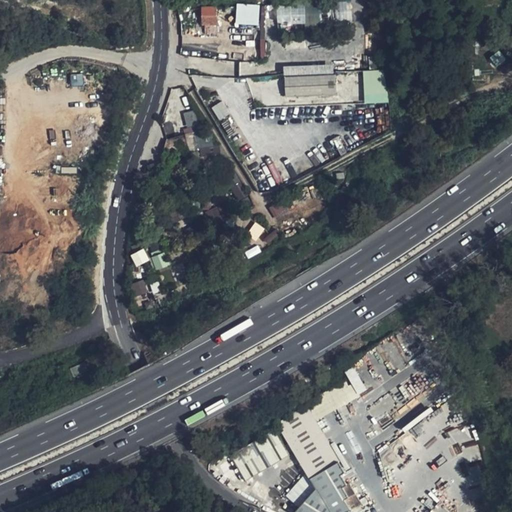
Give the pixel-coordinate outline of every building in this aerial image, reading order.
[(237,3),(235,24),(258,25),(260,4),(237,3)] [(277,5),(277,25),(320,24),(319,3),(277,5)] [(217,24),(217,8),(202,9),(202,24),(217,24)] [(489,57),(495,67),(505,60),(499,50),(489,57)] [(283,66),(285,97),(335,94),(334,64),(283,66)] [(510,76),(506,67),(493,73),(497,82),(510,76)] [(362,71),(364,104),(387,102),(385,70),(362,71)] [(70,74),(71,86),(84,86),(83,74),(70,74)] [(218,119),(228,114),(222,102),(212,106),(218,119)] [(193,110),(183,113),(186,124),(197,121),(193,110)] [(190,126),(183,128),(185,135),(164,140),(168,154),(195,148),(190,126)] [(279,201),(268,208),(275,217),(285,210),(279,201)] [(257,238),(263,228),(255,223),(249,232),(257,238)] [(244,252),(248,259),(261,252),(257,245),(244,252)] [(160,246),(148,252),(157,270),(169,264),(160,246)] [(130,255),(136,268),(150,261),(144,248),(130,255)] [(131,284),(135,296),(147,292),(143,280),(131,284)] [(316,405),(325,421),(367,396),(359,383),(354,387),(352,384),(316,405)] [(300,450),(315,476),(345,459),(325,421),(316,405),(281,426),(295,451),(296,452),(300,450)] [(252,476),(295,451),(281,426),(236,451),(252,476)] [(298,511),(345,511),(361,503),(363,505),(370,500),(359,480),(354,482),(349,473),(351,470),(345,459),(315,476),(321,487),(298,511)]
